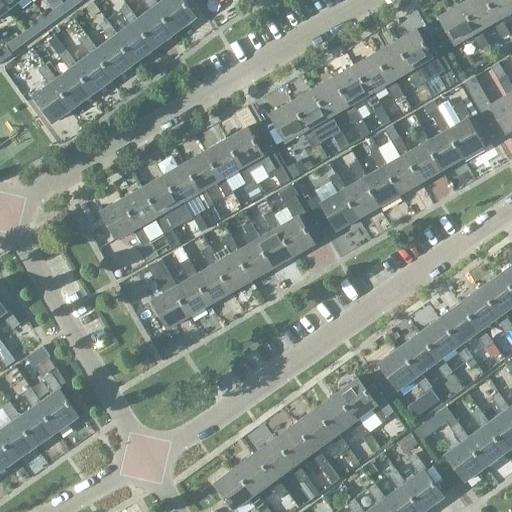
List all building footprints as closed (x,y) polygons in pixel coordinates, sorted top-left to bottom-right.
[(0,0),(8,11),(21,0),(0,0)] [(82,0),(68,0),(63,3),(69,10),(82,0)] [(143,0),(151,10),(137,20),(136,21),(155,48),(175,33),(156,6),(158,4),(155,0),(143,0)] [(163,0),(158,4),(156,6),(175,33),(196,18),(182,0),(163,0)] [(496,22),(483,0),(467,0),(459,5),(475,33),(479,31),(492,24),(501,39),(509,34),(500,19),(496,22)] [(511,1),(511,0),(483,0),(496,22),(500,19),(511,12),(511,1)] [(69,10),(63,3),(44,18),(49,25),(69,10)] [(130,25),(117,34),(115,36),(134,63),(155,48),(136,21),(137,20),(127,5),(120,11),(130,25)] [(459,5),(438,17),(446,30),(435,36),(435,37),(442,48),(453,42),(455,45),(471,36),(479,51),(488,46),(479,31),(475,33),(459,5)] [(49,25),(44,18),(24,32),(30,39),(49,25)] [(110,40),(97,49),(94,51),(114,78),(134,63),(115,36),(117,34),(107,20),(99,26),(110,40)] [(415,29),(394,41),(411,70),(414,69),(426,62),(435,77),(443,72),(433,55),(431,57),(415,29)] [(30,39),(24,32),(6,46),(11,54),(30,39)] [(89,55),(77,64),(74,67),(94,93),(114,78),(94,51),(97,49),(87,35),(79,41),(89,55)] [(411,70),(394,41),(373,54),(390,83),(393,81),(406,73),(415,88),(423,84),(414,69),(411,70)] [(69,69),(56,79),(53,81),(73,109),(94,93),(74,67),(77,64),(66,50),(59,56),(69,69)] [(373,54),(352,66),(369,95),(373,93),(385,86),(402,115),(411,110),(393,81),(390,83),(373,54)] [(494,58),(479,64),(484,76),(499,70),(494,58)] [(53,124),(73,109),(53,81),(56,79),(46,65),(38,71),(48,85),(33,96),(53,124)] [(369,95),(352,66),(331,78),(348,107),(352,105),(365,97),(382,126),(390,122),(373,93),(369,95)] [(491,105),(486,97),(475,103),(480,113),(490,108),(506,135),(511,131),(511,97),(510,94),(511,92),(511,89),(505,77),(497,82),(506,97),(491,105)] [(331,78),(311,90),(327,119),(331,117),(343,109),(352,125),(361,120),(352,105),(348,107),(331,78)] [(327,119),(311,90),(290,102),(306,131),(310,128),(319,143),(320,144),(333,136),(340,132),(341,132),(331,117),(327,119)] [(269,115),(278,129),(286,143),(302,133),(311,148),(319,143),(310,128),(306,131),(290,102),(269,115)] [(461,122),(449,129),(446,131),(462,160),(483,148),(467,120),(470,118),(461,103),(453,107),(461,122)] [(441,133),(428,141),(425,143),(442,172),(462,160),(446,131),(449,129),(441,114),(433,119),(441,133)] [(384,130),(391,143),(400,158),(387,165),(383,167),(400,196),(421,184),(404,155),(408,153),(392,125),(384,130)] [(421,184),(442,172),(425,143),(428,141),(420,126),(412,131),(420,146),(408,153),(404,155),(421,184)] [(266,175),(271,171),(280,186),(289,180),(281,166),(268,143),(259,149),(246,127),(225,139),(242,168),(245,166),(257,159),(266,175)] [(340,132),(333,136),(341,151),(349,147),(340,132)] [(225,139),(204,151),(221,180),(224,178),(237,171),(245,186),(253,181),(245,166),(242,168),(225,139)] [(379,170),(366,177),(362,179),(379,208),(400,196),(383,167),(387,165),(378,150),(370,155),(379,170)] [(221,180),(204,151),(183,163),(200,192),(203,190),(216,183),(225,198),(233,193),(224,178),(221,180)] [(358,182),(345,189),(342,191),(358,220),(379,208),(362,179),(366,177),(357,162),(349,166),(358,182)] [(200,192),(183,163),(162,176),(179,204),(183,202),(196,195),(204,210),(212,206),(203,190),(200,192)] [(337,232),(358,220),(342,191),(345,189),(337,174),(328,178),(337,194),(321,204),(337,232)] [(179,204),(162,176),(141,188),(158,217),(162,214),(175,207),(183,222),(192,217),(183,202),(179,204)] [(141,188),(120,200),(137,229),(141,226),(155,218),(163,233),(172,250),(180,245),(162,214),(158,217),(141,188)] [(297,217),(303,214),(294,198),(284,205),(292,219),(280,226),(276,228),(293,257),(314,245),(297,217)] [(137,229),(120,200),(99,212),(116,241),(134,230),(142,245),(135,250),(144,266),(159,257),(141,226),(137,229)] [(272,230),(259,238),(255,240),(272,269),(293,257),(276,228),(280,226),(272,212),(264,216),(272,230)] [(183,222),(192,237),(192,238),(201,233),(200,232),(192,217),(183,222)] [(247,245),(238,251),(234,252),(251,281),(272,269),(255,240),(259,238),(250,224),(242,228),(247,236),(243,238),(247,245)] [(230,255),(218,262),(214,264),(230,294),(251,281),(234,252),(238,251),(230,236),(222,240),(230,255)] [(210,267),(197,274),(193,277),(209,306),(230,294),(214,264),(218,262),(210,247),(201,252),(210,267)] [(189,318),(209,306),(193,277),(197,274),(189,260),(181,264),(189,279),(177,286),(172,289),(189,318)] [(511,265),(501,274),(511,288),(511,265)] [(168,271),(167,272),(160,276),(168,291),(151,301),(168,330),(189,318),(172,289),(177,286),(168,271)] [(511,288),(501,274),(481,289),(500,315),(502,314),(511,306),(511,288)] [(500,315),(481,289),(460,304),(480,330),(482,329),(495,319),(506,333),(511,328),(511,327),(502,314),(500,315)] [(0,304),(0,317),(1,317),(12,332),(15,329),(23,339),(34,332),(13,297),(1,305),(0,304)] [(480,330),(460,304),(440,319),(459,345),(461,344),(474,335),(484,349),(492,344),(482,329),(480,330)] [(453,349),(464,363),(469,370),(477,364),(461,344),(459,345),(440,319),(420,334),(439,360),(441,358),(453,349)] [(420,334),(399,349),(418,375),(421,373),(433,364),(444,379),(452,373),(441,358),(439,360),(420,334)] [(418,375),(399,349),(379,364),(398,390),(413,378),(424,393),(432,388),(421,373),(418,375)] [(53,395),(40,404),(37,406),(56,433),(77,418),(58,392),(60,390),(49,375),(42,380),(53,395)] [(374,402),(357,379),(336,394),(356,421),(358,419),(371,410),(382,424),(389,419),(384,412),(391,407),(382,396),(374,402)] [(32,409),(19,418),(16,420),(35,447),(56,433),(37,406),(40,404),(29,389),(21,394),(32,409)] [(369,434),(358,419),(356,421),(336,394),(316,409),(335,436),(338,434),(350,425),(361,440),(369,434)] [(502,415),(489,424),(486,426),(505,452),(511,446),(511,418),(507,411),(509,409),(498,394),(491,399),(502,415)] [(437,440),(445,433),(440,427),(459,410),(446,396),(419,421),(437,440)] [(12,423),(0,431),(0,440),(15,462),(35,447),(16,420),(19,418),(8,404),(2,408),(12,423)] [(335,436),(316,409),(295,424),(315,451),(317,449),(331,439),(342,454),(349,449),(338,434),(335,436)] [(482,429),(468,439),(466,441),(485,467),(505,452),(486,426),(489,424),(478,409),(471,414),(482,429)] [(309,455),(320,469),(332,485),(340,480),(317,449),(315,451),(295,424),(275,439),(294,466),(297,464),(309,455)] [(387,438),(397,457),(410,450),(406,442),(420,435),(414,424),(387,438)] [(464,482),(485,467),(466,441),(468,439),(457,424),(450,430),(461,445),(445,456),(464,482)] [(275,439),(254,454),(274,481),(276,479),(290,469),(301,484),(308,479),(297,464),(294,466),(275,439)] [(0,471),(15,462),(0,440),(0,471)] [(274,481),(254,454),(234,469),(253,496),(256,494),(269,484),(280,499),(287,494),(276,479),(274,481)] [(419,475),(406,484),(403,486),(421,511),(423,511),(443,497),(424,472),(426,470),(415,455),(408,461),(419,475)] [(365,456),(347,471),(357,483),(375,469),(365,456)] [(253,496),(234,469),(213,485),(233,511),(248,500),(257,511),(261,511),(267,509),(256,494),(253,496)] [(398,490),(385,499),(383,501),(390,511),(421,511),(403,486),(406,484),(396,470),(388,476),(398,490)] [(378,504),(368,511),(390,511),(383,501),(385,499),(375,485),(368,490),(378,504)] [(352,511),(363,511),(355,500),(347,505),(352,511)]
